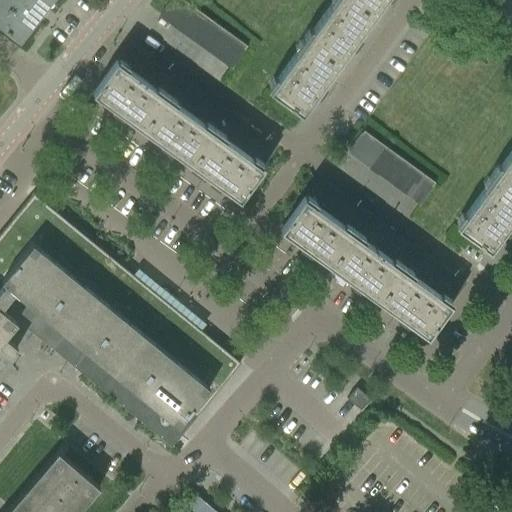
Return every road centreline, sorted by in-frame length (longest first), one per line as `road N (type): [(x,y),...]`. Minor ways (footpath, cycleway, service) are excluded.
road 1 (residential): [(511,303),(300,156)]
road 2 (residential): [(228,253),(31,114)]
road 3 (residential): [(300,156),(110,17)]
road 4 (residential): [(0,442),(52,385),(173,481)]
road 5 (residential): [(300,156),(411,0)]
road 6 (residential): [(201,450),(321,317)]
road 7 (residential): [(446,403),(321,317)]
road 8 (residential): [(228,253),(300,156)]
